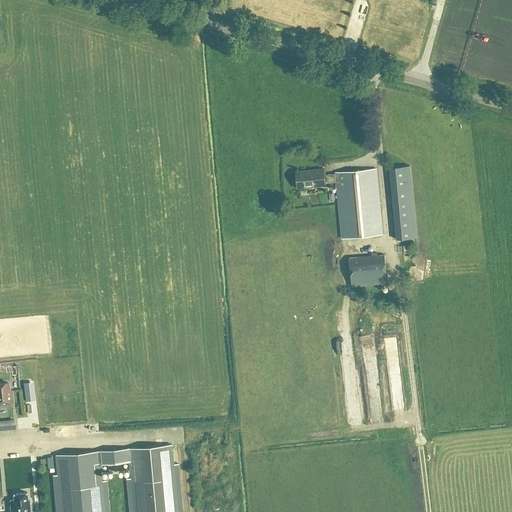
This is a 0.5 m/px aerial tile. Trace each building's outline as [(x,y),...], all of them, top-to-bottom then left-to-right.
[(398,240),(418,238),(411,166),(391,168),(398,240)] [(343,239),(383,236),(377,170),(337,173),(337,175),(325,176),(324,170),(297,172),(298,189),(326,186),(326,184),(338,183),(343,239)] [(352,287),(388,283),(385,254),(348,257),(352,287)] [(404,384),(402,365),(393,365),(395,393),(399,393),(399,384),(404,384)] [(382,380),(372,380),(372,389),(381,389),(382,380)] [(32,400),(30,382),(24,383),(26,401),(32,400)] [(8,384),(0,384),(0,405),(13,404),(11,391),(9,391),(8,384)] [(404,395),(397,394),(396,409),(404,409),(404,395)] [(0,423),(0,431),(17,430),(17,422),(0,423)] [(135,511),(178,511),(172,444),(129,448),(131,473),(132,478),(135,511)] [(56,455),(61,511),(106,511),(102,464),(130,462),(129,448),(56,455)] [(28,499),(27,491),(14,493),(14,499),(10,499),(11,511),(30,511),(29,498),(28,499)]
